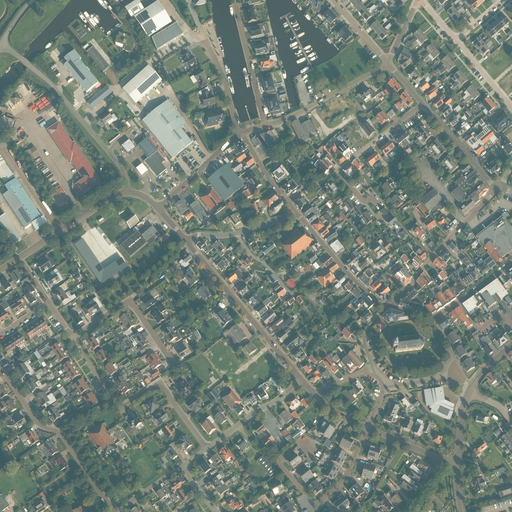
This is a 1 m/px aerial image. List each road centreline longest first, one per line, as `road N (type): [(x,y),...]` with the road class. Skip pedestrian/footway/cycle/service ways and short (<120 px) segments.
road 1 (residential): [(206,449),(159,384),(121,408),(115,403),(73,337)]
road 2 (unclassified): [(128,191),(121,166),(52,86),(2,45)]
road 3 (unclassified): [(113,511),(61,431),(39,426),(0,364)]
road 4 (tertiary): [(300,379),(188,242)]
road 5 (residential): [(389,306),(498,188)]
road 6 (residential): [(240,134),(207,46),(164,0)]
road 7 (residential): [(173,366),(129,301),(73,337)]
road 8 (residential): [(511,262),(434,318),(389,306)]
road 9 (unclassified): [(264,125),(387,63)]
road 10 (residential): [(389,306),(353,280),(295,213)]
road 11 (tertiary): [(19,258),(128,191)]
road 12 (residential): [(264,125),(235,5)]
